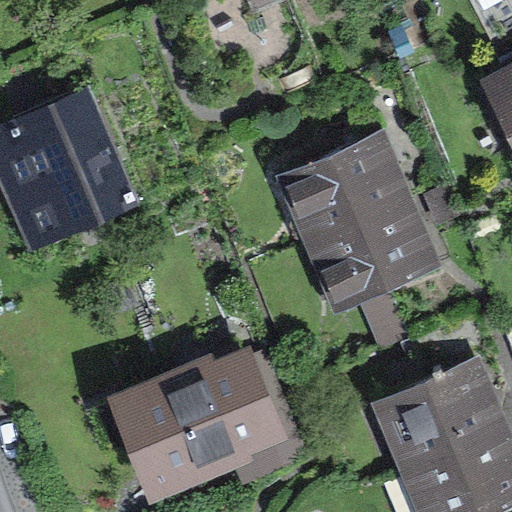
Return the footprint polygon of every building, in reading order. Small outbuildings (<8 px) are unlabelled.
[(248,0),(253,10),(276,0),(248,0)] [(511,60),(477,79),(511,147),(511,60)] [(140,201),(87,83),(0,122),(0,189),(28,251),(140,201)] [(302,241),(413,194),(385,127),(274,174),(302,241)] [(413,194),(302,241),(332,311),(359,300),(377,344),(408,331),(451,313),(433,269),(440,266),(425,230),(460,215),(445,180),(413,194)] [(367,402),(395,468),(508,420),(480,354),(470,358),(451,313),(408,331),(427,376),(367,402)] [(145,501),(235,465),(242,484),(310,456),(280,384),(267,389),(248,344),(209,359),(206,353),(102,395),(145,501)] [(490,511),(511,503),(511,428),(508,420),(395,468),(413,511),(490,511)]
